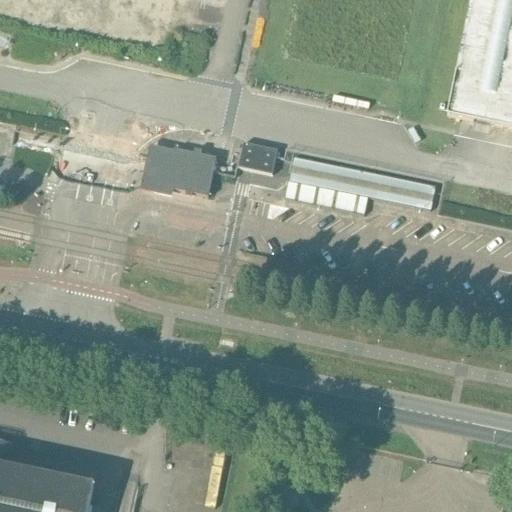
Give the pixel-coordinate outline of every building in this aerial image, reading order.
[(511,129),(511,0),(473,0),(450,117),(511,129)] [(277,152),(243,145),(238,171),(272,177),(277,152)] [(208,199),(216,160),(201,157),(202,153),(195,152),(194,156),(174,152),(173,153),(150,148),(141,194),(172,200),(173,192),(186,195),(185,199),(192,200),(193,196),(208,199)] [(435,189),(294,160),(285,201),(364,218),(368,200),(430,213),(435,189)] [(0,511),(88,511),(92,492),(0,472),(0,511)] [(281,479),(277,502),(297,505),(301,482),(281,479)]
